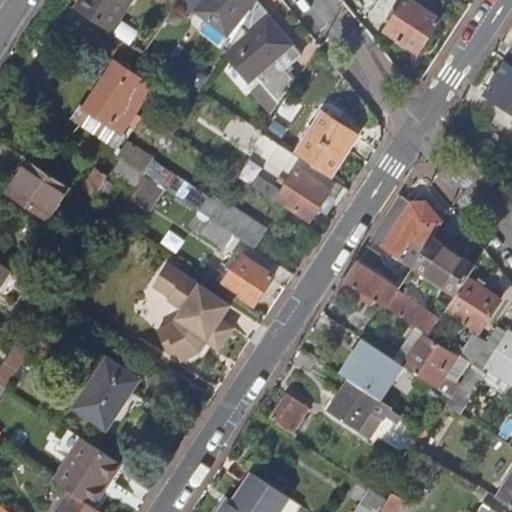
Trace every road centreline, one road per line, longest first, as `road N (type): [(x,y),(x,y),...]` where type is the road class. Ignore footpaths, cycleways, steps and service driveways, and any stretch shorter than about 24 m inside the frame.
road 1 (residential): [(418,129),(167,511)]
road 2 (residential): [(418,129),(313,0)]
road 3 (residential): [(418,129),(502,0)]
road 4 (residential): [(511,244),(418,129)]
